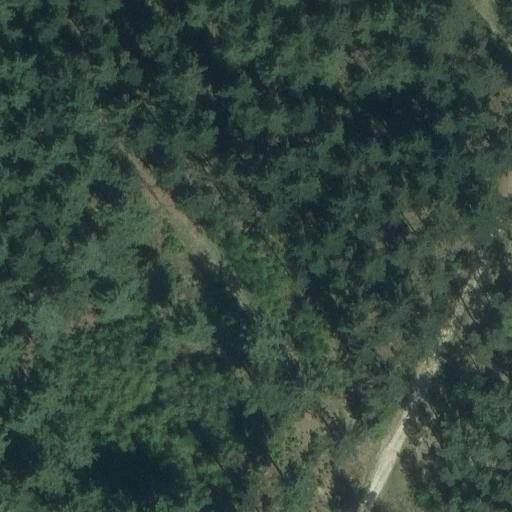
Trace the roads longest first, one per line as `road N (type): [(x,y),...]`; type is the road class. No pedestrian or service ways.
road 1 (track): [(0,17),(402,511)]
road 2 (track): [(511,203),(365,511)]
